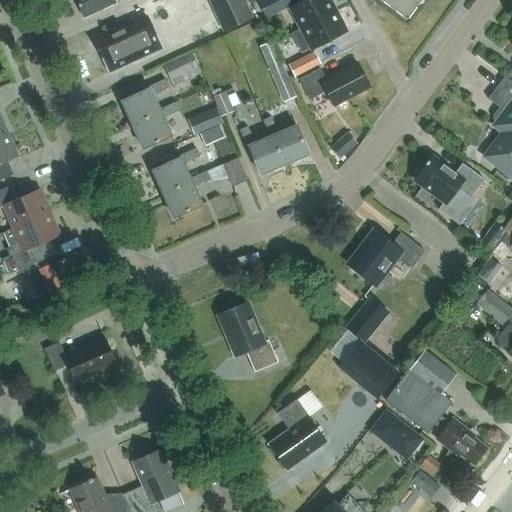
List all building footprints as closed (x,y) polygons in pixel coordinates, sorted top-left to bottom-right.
[(77,0),(85,16),(117,2),(116,0),(77,0)] [(253,18),(245,0),(207,0),(222,32),(253,18)] [(257,0),(267,18),(295,3),(293,0),(257,0)] [(302,28),(335,11),(329,0),(302,0),(290,6),(302,28)] [(382,0),(407,19),(421,0),(382,0)] [(346,33),(335,11),(302,28),(313,50),(346,33)] [(109,35),(95,42),(103,57),(110,71),(161,48),(146,16),(108,33),(109,35)] [(271,41),(260,46),(283,101),(295,97),(271,41)] [(288,64),(294,76),(320,63),(314,51),(288,64)] [(165,67),(170,78),(197,66),(192,55),(165,67)] [(326,79),(320,68),(299,80),(310,100),(327,91),(335,106),(370,87),(357,63),(326,79)] [(197,66),(170,78),(174,85),(200,73),(197,66)] [(511,81),(505,77),(488,99),(506,113),(497,125),(506,132),(487,157),(511,175),(511,81)] [(121,100),(132,124),(161,112),(159,108),(152,93),(169,86),(165,78),(148,85),(149,88),(121,100)] [(233,110),(225,92),(212,97),(220,116),(233,110)] [(142,147),(170,135),(162,117),(179,109),(175,101),(159,108),(161,112),(132,124),(142,147)] [(194,133),(222,120),(216,108),(188,120),(194,133)] [(0,138),(8,135),(0,115),(0,138)] [(278,133),(270,116),(262,119),(270,136),(272,135),(284,163),(307,153),(295,125),(278,133)] [(227,135),(221,122),(199,133),(205,145),(227,135)] [(254,143),(247,126),(239,129),(247,146),(249,145),(260,173),(284,163),(272,135),(270,136),(254,143)] [(347,133),(330,148),(340,159),(357,144),(347,133)] [(0,163),(17,156),(8,135),(0,138),(0,163)] [(152,169),(163,192),(191,181),(189,177),(183,163),(199,155),(196,147),(179,154),(180,156),(152,169)] [(485,180),(463,164),(456,173),(433,156),(415,180),(447,204),(459,188),(472,198),(485,180)] [(233,184),(246,179),(236,157),(224,163),(233,184)] [(163,192),(173,216),(201,203),(193,185),(209,178),(206,170),(189,177),(191,181),(163,192)] [(6,187),(0,189),(0,207),(3,206),(13,229),(49,214),(39,191),(13,202),(6,187)] [(49,214),(13,229),(4,233),(10,246),(6,247),(10,255),(3,258),(9,274),(17,271),(18,274),(28,270),(27,266),(38,261),(32,248),(58,236),(49,214)] [(477,245),(489,253),(506,230),(494,222),(477,245)] [(411,270),(425,253),(401,234),(393,244),(377,231),(349,266),(374,285),(396,258),(411,270)] [(61,287),(51,263),(36,270),(46,293),(61,287)] [(504,325),(511,315),(511,308),(486,289),(475,303),(504,325)] [(384,313),(369,301),(347,328),(362,340),(384,313)] [(277,363),(268,341),(264,343),(247,303),(220,315),(236,354),(246,350),(255,372),(277,363)] [(511,327),(508,324),(495,340),(511,353),(509,355),(511,357),(511,327)] [(117,364),(105,337),(65,355),(60,342),(45,349),(55,371),(69,365),(76,382),(117,364)] [(338,366),(377,399),(399,373),(359,340),(338,366)] [(475,438),(478,434),(471,429),(454,416),(450,422),(441,415),(452,401),(441,393),(457,373),(425,348),(385,398),(429,432),(436,423),(443,429),(437,437),(461,456),(462,455),(474,465),(487,448),(475,438)] [(278,413),(289,429),(269,443),(287,468),(326,440),(297,399),(278,413)] [(424,438),(386,409),(369,431),(407,460),(424,438)] [(143,486),(122,495),(126,505),(129,511),(157,511),(161,511),(156,500),(177,491),(160,451),(133,462),(143,486)] [(423,455),(419,468),(434,473),(439,460),(423,455)] [(411,481),(431,497),(440,486),(420,470),(411,481)] [(96,478),(69,490),(78,511),(129,511),(126,505),(111,511),(96,478)] [(363,511),(348,494),(328,511),(363,511)]
